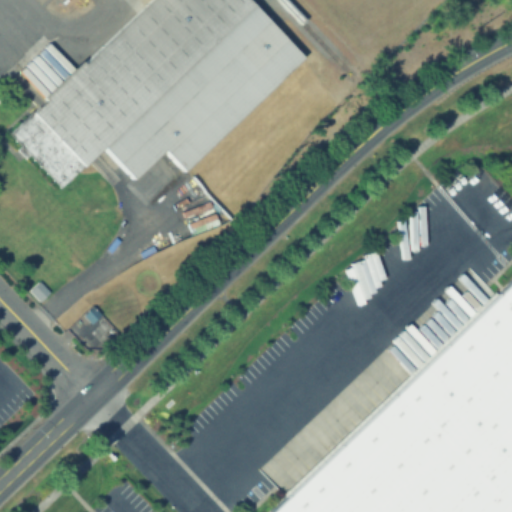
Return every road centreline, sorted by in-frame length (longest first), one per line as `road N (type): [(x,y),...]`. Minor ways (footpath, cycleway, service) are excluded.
road 1 (primary): [(356,149),(324,165),(182,297),(178,314)]
road 2 (primary): [(178,314),(200,306),(356,149)]
road 3 (primary): [(356,149),(427,91),(511,41)]
road 4 (residential): [(92,397),(0,301)]
road 5 (primary): [(0,484),(92,397)]
